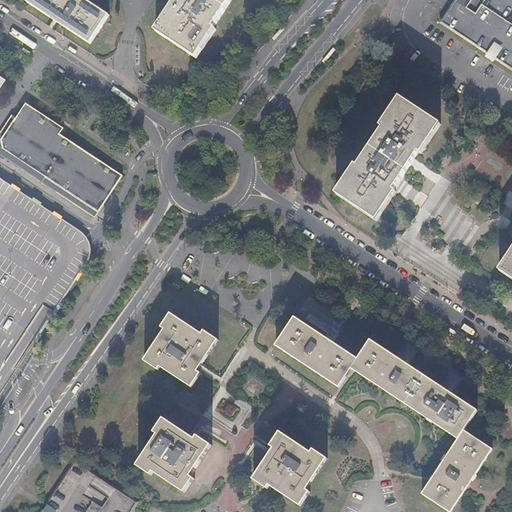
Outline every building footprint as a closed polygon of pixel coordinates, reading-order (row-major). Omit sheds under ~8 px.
[(28,0),(28,2),(90,44),(108,15),(85,0),(28,0)] [(179,0),(176,6),(173,4),(154,33),(194,61),(214,32),(212,30),(232,0),(179,0)] [(511,0),(457,0),(443,22),(511,67),(511,0)] [(440,125),(400,98),(381,127),(383,129),(358,166),(356,165),(336,194),(377,220),(396,192),(394,190),(418,153),(421,154),(440,125)] [(27,99),(15,117),(12,115),(0,132),(0,153),(96,216),(124,173),(65,135),(70,127),(27,99)] [(0,396),(83,270),(89,255),(89,244),(82,232),(0,179),(0,396)] [(511,253),(500,271),(511,278),(511,253)] [(155,363),(174,375),(187,383),(196,370),(193,368),(212,337),(206,333),(199,328),(197,331),(165,311),(157,325),(160,327),(140,358),(153,367),(155,363)] [(289,314),(272,343),(334,384),(346,365),(453,435),(417,490),(446,508),(487,446),(459,427),(472,407),(365,337),(353,356),(289,314)] [(253,394),(260,383),(246,374),(239,385),(253,394)] [(191,436),(167,421),(159,416),(151,429),(153,431),(145,445),(133,463),(147,472),(149,469),(181,489),(190,475),(186,473),(206,442),(199,437),(193,433),(191,436)] [(305,489),(302,487),(322,456),(308,447),(307,449),(275,429),(266,443),(270,445),(266,450),(249,476),(263,485),(265,482),(296,502),(305,489)] [(87,470),(76,462),(42,511),(130,511),(133,508),(136,502),(108,483),(87,470)]
